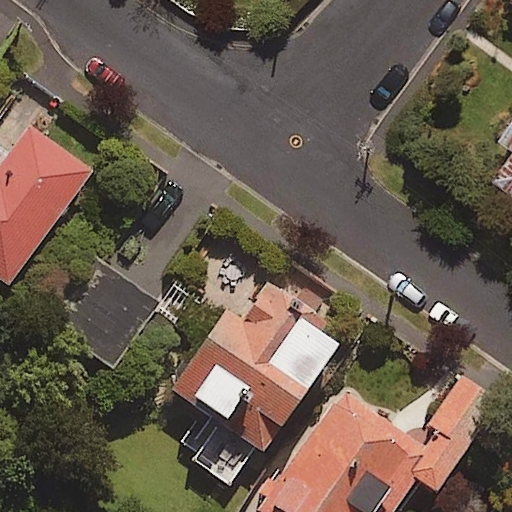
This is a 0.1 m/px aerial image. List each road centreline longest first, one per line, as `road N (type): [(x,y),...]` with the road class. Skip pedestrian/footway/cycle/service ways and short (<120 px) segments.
road 1 (residential): [(68,0),(297,173)]
road 2 (residential): [(297,173),(511,323)]
road 3 (residential): [(425,0),(297,173)]
